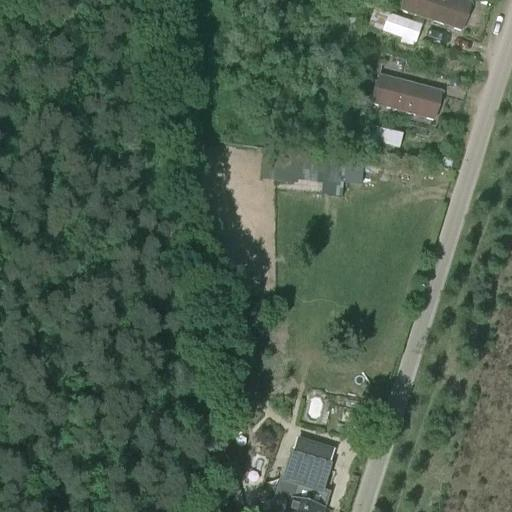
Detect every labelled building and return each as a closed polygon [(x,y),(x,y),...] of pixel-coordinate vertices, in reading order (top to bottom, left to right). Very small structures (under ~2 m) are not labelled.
[(403,0),(399,13),(461,34),(471,4),(459,0),(403,0)] [(421,28),(388,17),(391,11),(376,6),(368,29),(382,34),(382,35),(415,47),(421,28)] [(370,106),(434,123),(442,93),(379,76),(370,106)] [(367,127),(361,155),(371,158),(374,143),(377,130),(377,129),(367,127)] [(361,184),(362,161),(297,157),(297,165),(284,164),(283,181),(320,183),(319,194),(338,195),(339,183),(361,184)] [(358,432),(372,434),(374,420),(361,418),(358,432)] [(261,487),(268,456),(253,452),(252,454),(245,483),(261,487)] [(281,479),(270,511),(322,511),(328,495),(321,493),(329,467),(291,455),(283,480),(281,479)]
